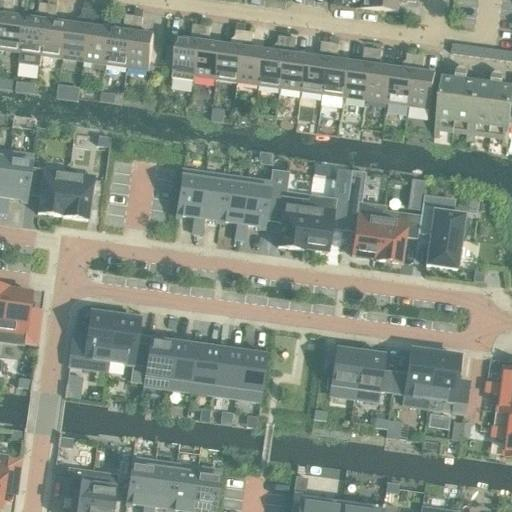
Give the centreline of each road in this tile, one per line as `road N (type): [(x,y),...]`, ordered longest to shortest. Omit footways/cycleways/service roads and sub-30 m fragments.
road 1 (residential): [(485,322),(475,302),(70,242)]
road 2 (residential): [(65,284),(463,341),(485,322)]
road 3 (residential): [(432,29),(426,36),(175,6)]
road 4 (residential): [(31,511),(65,284)]
